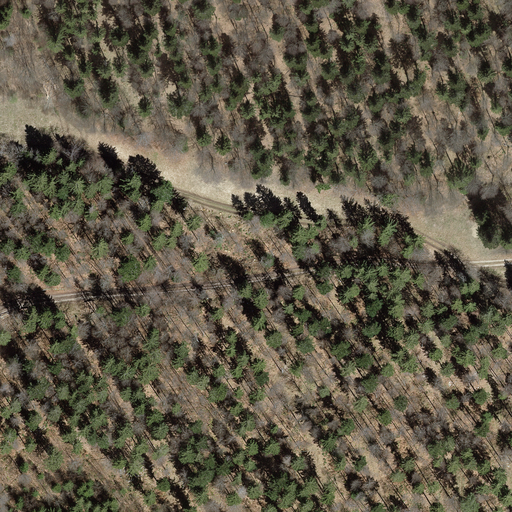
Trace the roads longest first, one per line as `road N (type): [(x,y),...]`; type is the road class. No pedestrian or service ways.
road 1 (track): [(0,128),(68,142),(199,195),(296,218),(386,223),(439,244),(488,277),(511,280)]
road 2 (track): [(0,304),(36,290),(511,258)]
